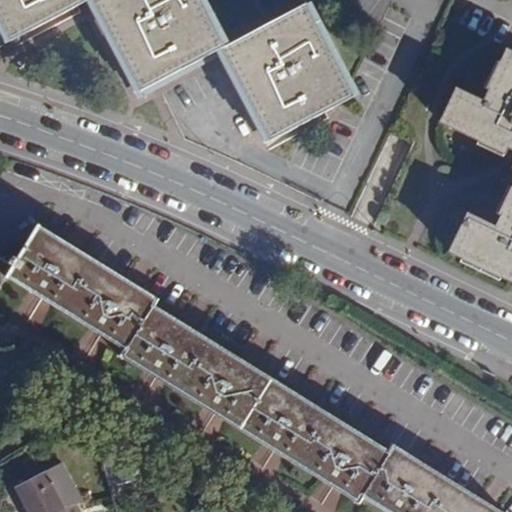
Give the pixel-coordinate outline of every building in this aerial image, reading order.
[(0,0),(0,19),(12,42),(91,0),(0,0)] [(93,0),(141,91),(222,49),(225,48),(199,0),(93,0)] [(225,48),(222,49),(272,142),(354,99),(305,6),(225,48)] [(511,52),(506,50),(501,63),(498,63),(485,89),(488,91),(483,101),(456,89),(439,125),(505,156),(508,150),(511,152),(511,186),(510,186),(497,214),(499,216),(495,226),(467,213),(448,253),(461,261),(500,279),(502,278),(511,283),(511,52)] [(429,53),(425,62),(436,67),(440,58),(429,53)] [(38,227),(13,266),(0,257),(0,289),(7,278),(44,300),(101,335),(125,351),(121,358),(164,384),(219,419),(279,455),(344,494),(358,504),(361,498),(383,511),(499,511),(393,446),(388,453),(153,307),(157,300),(38,227)] [(104,459),(111,487),(125,484),(119,455),(104,459)] [(15,489),(27,511),(58,511),(66,508),(78,508),(86,507),(63,463),(15,489)]
